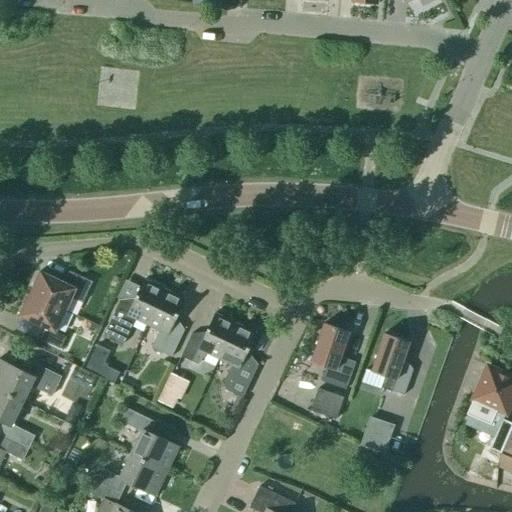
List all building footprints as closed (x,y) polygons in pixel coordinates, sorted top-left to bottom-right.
[(40,272),(29,294),(66,311),(72,298),(82,303),(92,283),(69,272),(64,283),(40,272)] [(135,320),(147,326),(164,290),(143,280),(140,288),(125,281),(116,299),(120,301),(104,334),(124,343),(135,320)] [(164,290),(147,326),(159,331),(151,348),(171,358),(184,331),(173,325),(185,300),(164,290)] [(66,311),(29,294),(19,316),(43,328),(38,339),(61,350),(66,338),(55,333),(66,311)] [(219,359),(235,324),(215,314),(203,339),(191,334),(181,357),(197,365),(207,354),(219,359)] [(256,334),(235,324),(219,359),(231,365),(223,383),(225,390),(242,398),(258,366),(244,359),(256,334)] [(349,332),(324,324),(311,362),(326,367),(322,378),(347,387),(356,363),(340,357),(349,332)] [(401,368),(409,343),(384,334),(371,372),(385,377),(381,388),(404,396),(412,372),(401,368)] [(102,363),(91,357),(85,369),(97,374),(102,363)] [(0,390),(23,402),(31,386),(52,397),(62,377),(57,375),(32,363),(27,374),(0,360),(0,390)] [(511,400),(511,378),(487,367),(473,400),(498,411),(492,424),(498,427),(489,449),(501,454),(511,427),(511,423),(503,420),(511,400)] [(189,383),(171,374),(157,402),(172,409),(177,399),(180,401),(189,383)] [(310,410),(335,419),(343,397),(318,389),(310,410)] [(12,425),(23,402),(0,390),(0,421),(3,422),(0,427),(0,434),(28,448),(34,436),(12,425)] [(141,432),(130,454),(167,472),(179,447),(150,434),(155,423),(126,409),(120,422),(141,432)] [(360,445),(384,454),(394,425),(370,417),(360,445)] [(511,433),(503,452),(511,456),(511,433)] [(22,461),(28,448),(0,434),(0,461),(5,452),(22,461)] [(167,472),(130,454),(119,477),(102,469),(96,481),(121,493),(126,483),(156,496),(167,472)] [(511,470),(511,459),(500,455),(498,460),(497,468),(510,474),(511,470)] [(102,500),(96,511),(132,511),(116,504),(121,493),(96,481),(90,494),(102,500)] [(291,511),(295,504),(259,486),(249,507),(248,510),(249,510),(250,508),(258,511),(291,511)]
